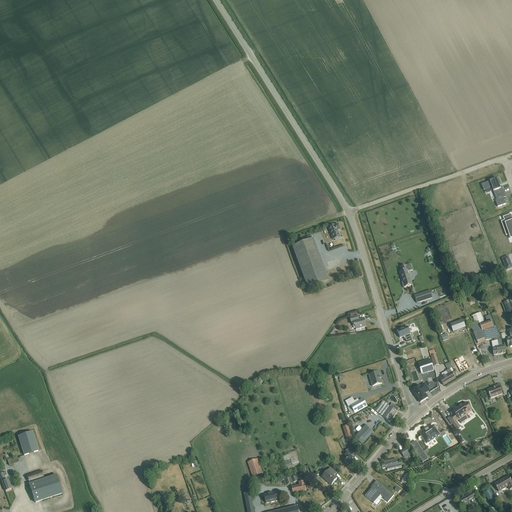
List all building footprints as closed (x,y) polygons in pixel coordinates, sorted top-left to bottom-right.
[(484,183),(481,185),(482,185),(483,187),(483,188),(484,188),(484,190),(487,189),(492,187),(493,187),(494,191),(497,200),(496,201),(495,201),(497,206),(498,207),(506,204),(504,201),(503,198),(499,200),(498,197),(498,196),(501,195),(504,193),(503,192),(503,190),(503,189),(502,187),(500,187),(499,188),(498,188),(498,187),(498,186),(497,185),(498,184),(497,182),(497,179),(496,179),(495,179),(494,180),(493,180),(492,181),(491,181),(490,181),(490,182),(489,182),(488,182),(484,183)] [(502,222),(502,223),(503,224),(505,230),(506,229),(507,229),(508,229),(509,233),(510,235),(511,238),(511,237),(511,220),(511,221),(511,220),(509,216),(510,215),(511,215),(511,214),(510,215),(503,217),(503,219),(504,221),(504,222),(503,222),(502,222)] [(337,231),(340,230),(338,224),(335,225),(328,227),(333,240),(340,237),(337,231)] [(292,247),(308,289),(329,281),(313,239),(292,247)] [(508,257),(502,259),(505,265),(507,270),(511,268),(511,266),(511,264),(509,261),(508,257)] [(401,272),(399,272),(402,282),(402,283),(403,288),(404,288),(412,285),(408,272),(413,271),(413,270),(411,264),(406,266),(400,267),(401,272)] [(414,296),(415,300),(417,303),(426,300),(432,298),(430,291),(423,293),(415,296),(414,296)] [(473,317),(476,323),(471,325),(473,331),(474,333),(477,340),(485,337),(486,340),(494,339),(495,341),(493,342),(495,350),(493,350),(494,356),(505,354),(504,346),(502,346),(501,340),(491,315),(485,317),(487,322),(483,324),(479,314),(473,317)] [(356,330),(366,327),(364,318),(359,320),(358,316),(350,318),(351,323),(354,322),(356,330)] [(451,325),(453,332),(465,328),(463,321),(451,325)] [(410,334),(407,327),(397,331),(400,338),(403,337),(404,339),(405,339),(406,342),(412,340),(410,335),(410,334)] [(439,365),(434,350),(429,351),(434,367),(439,365)] [(470,368),(466,361),(460,364),(458,358),(453,360),(460,373),(470,368)] [(434,371),(430,360),(425,362),(418,364),(419,369),(421,375),(431,371),(433,371),(434,371)] [(449,375),(440,380),(444,385),(455,379),(452,373),(449,369),(448,370),(446,371),(449,375)] [(381,379),(380,377),(379,372),(369,375),(372,387),(382,384),(381,379)] [(419,386),(412,391),(416,397),(420,403),(428,398),(425,394),(429,391),(425,384),(420,387),(419,386)] [(499,385),(495,386),(496,387),(487,390),(490,398),(502,395),(499,385)] [(365,403),(363,399),(361,400),(359,402),(358,400),(354,402),(352,398),(346,401),(346,403),(347,406),(348,408),(347,408),(349,411),(351,415),(354,413),(355,413),(358,411),(367,406),(365,403)] [(382,415),(383,416),(390,421),(397,412),(400,409),(392,403),(390,406),(383,401),(376,410),(381,414),(381,415),(382,415)] [(454,411),(452,412),(454,414),(455,415),(458,420),(459,421),(461,424),(468,419),(466,416),(466,415),(468,413),(471,411),(471,409),(468,406),(466,403),(466,404),(464,405),(463,406),(462,405),(461,406),(460,406),(458,408),(456,410),(454,411)] [(455,422),(452,424),(457,431),(460,428),(458,425),(457,425),(455,422)] [(366,425),(355,438),(362,444),(373,432),(366,425)] [(352,438),(347,426),(343,427),(347,440),(352,438)] [(433,426),(430,428),(428,429),(427,429),(428,429),(426,431),(425,431),(425,432),(420,435),(424,439),(427,444),(433,439),(439,435),(435,430),(433,426)] [(33,433),(19,437),(24,456),(39,452),(33,433)] [(428,460),(419,447),(414,450),(423,463),(428,460)] [(351,468),(355,463),(352,460),(354,458),(352,456),(354,453),(349,448),(345,452),(346,453),(345,454),(346,455),(345,456),(348,458),(345,462),(351,468)] [(410,453),(407,448),(401,451),(404,457),(410,453)] [(9,466),(19,463),(17,458),(8,461),(9,466)] [(261,463),(259,458),(247,463),(252,478),(262,474),(259,464),(261,463)] [(398,469),(402,468),(401,465),(401,462),(397,463),(397,461),(381,464),(382,469),(387,468),(387,471),(398,468),(398,469)] [(327,471),(321,477),(331,486),(337,479),(334,476),(336,473),(330,467),(327,471)] [(29,483),(44,478),(42,471),(27,476),(29,483)] [(5,473),(0,474),(0,476),(6,492),(12,490),(8,480),(5,481),(4,478),(7,476),(5,473)] [(62,495),(56,476),(29,485),(35,504),(62,495)] [(286,485),(290,484),(287,476),(275,480),(276,483),(282,481),(281,480),(285,479),(286,485)] [(499,492),(508,487),(509,491),(511,490),(511,489),(511,483),(508,477),(494,485),(499,492)] [(305,491),(304,481),(298,482),(299,485),(291,487),(293,493),(305,491)] [(365,496),(369,499),(371,502),(373,504),(374,503),(371,501),(376,496),(377,495),(379,493),(381,494),(385,498),(386,499),(385,499),(385,500),(387,501),(388,502),(387,503),(388,503),(391,500),(394,496),(389,492),(381,485),(378,488),(377,488),(376,488),(375,489),(373,487),(371,488),(369,491),(365,496)] [(488,501),(489,501),(490,501),(493,506),(498,504),(493,495),(492,496),(489,490),(484,493),(488,501)] [(247,511),(253,511),(250,493),(244,494),(247,511)] [(268,495),(264,496),(266,503),(278,501),(277,493),(273,494),(272,493),(268,494),(268,495)] [(475,498),(472,493),(460,500),(464,507),(468,504),(467,503),(475,498)] [(507,506),(504,501),(503,502),(500,496),(497,498),(503,509),(503,510),(507,508),(506,506),(507,506)]
